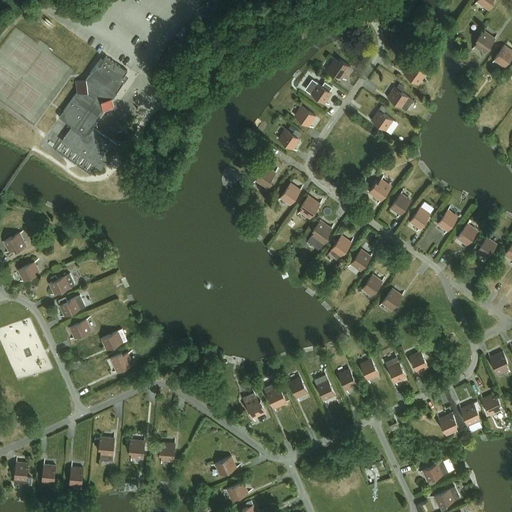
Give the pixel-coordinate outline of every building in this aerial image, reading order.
[(492,0),(477,0),(489,9),(494,2),(492,0)] [(187,41),(194,32),(184,24),(176,34),(187,41)] [(414,36),(418,34),(414,26),(409,28),(414,36)] [(495,37),(483,29),(476,39),(478,41),(475,45),(485,52),(495,37)] [(511,49),(505,44),(495,59),(505,66),(511,55),(511,49)] [(78,90),(59,117),(73,126),(62,140),(101,168),(118,145),(92,127),(105,109),(114,108),(112,98),(124,82),(121,80),(128,70),(107,55),(100,65),(97,63),(86,79),(76,81),(78,90)] [(335,58),(327,70),(334,75),(335,73),(343,78),(351,66),(341,59),(339,61),(335,58)] [(412,61),(404,73),(419,83),(425,73),(421,70),(422,68),(412,61)] [(312,78),(305,88),(311,92),(325,102),(332,92),(329,90),(332,86),(325,81),(322,85),(312,78)] [(406,109),(413,100),(402,91),(404,87),(399,84),(397,88),(395,86),(388,96),(406,109)] [(316,115),(302,105),(295,115),(309,125),(316,115)] [(393,119),(378,109),(372,119),(386,129),(393,119)] [(293,133),(286,128),(279,138),(293,148),(300,138),(297,136),(300,133),(295,129),(293,133)] [(271,179),(276,172),(264,163),(257,173),(259,175),(256,179),(268,187),(273,180),(271,179)] [(376,182),(369,192),(381,200),(391,186),(381,179),(378,183),(376,182)] [(291,203),(301,189),(291,182),(281,196),(291,203)] [(401,192),(391,207),(400,214),(411,199),(401,192)] [(310,217),(320,203),(309,195),(301,205),(303,206),(300,210),(310,217)] [(420,206),(410,221),(420,228),(430,213),(420,206)] [(439,221),(438,223),(447,230),(458,216),(448,209),(443,216),(439,221)] [(308,241),(320,249),(329,236),(327,235),(332,227),(320,219),(313,229),(315,231),(308,241)] [(457,237),(467,244),(477,230),(467,223),(457,237)] [(16,250),(26,245),(20,232),(4,240),(10,250),(14,248),(16,250)] [(329,253),(338,260),(352,241),(342,234),(329,253)] [(477,251),(487,258),(497,243),(487,237),(481,245),(477,251)] [(361,270),(371,255),(361,248),(351,263),(361,270)] [(24,279),(40,272),(35,261),(19,269),(24,279)] [(75,284),(70,273),(58,278),(56,275),(52,277),(53,280),(50,282),(55,293),(71,286),(75,284)] [(372,295),(383,280),(373,273),(363,288),(372,295)] [(392,309),(402,294),(393,287),(382,302),(392,309)] [(60,304),(65,315),(85,306),(80,295),(60,304)] [(75,337),(91,329),(86,318),(70,326),(75,337)] [(107,349),(123,341),(118,330),(102,338),(107,349)] [(418,371),(428,366),(421,350),(410,355),(418,371)] [(498,373),(508,367),(506,363),(508,362),(503,350),(490,357),(498,373)] [(117,370),(133,363),(128,352),(123,354),(122,352),(111,357),(117,370)] [(397,356),(386,361),(396,382),(407,376),(397,356)] [(368,379),(379,374),(372,358),(361,363),(368,379)] [(346,389),(357,384),(350,368),(339,373),(346,389)] [(326,373),(315,378),(325,399),(335,394),(326,373)] [(297,397),(308,392),(301,376),(290,381),(297,397)] [(287,401),(286,399),(290,398),(287,392),(284,394),(282,390),(280,391),(276,382),(265,387),(274,407),(287,401)] [(254,391),(243,396),(253,417),(266,411),(261,400),(259,401),(254,391)] [(490,414),(501,409),(499,404),(501,403),(496,392),(483,398),(490,414)] [(468,424),(479,419),(477,414),(479,413),(474,402),(461,408),(468,424)] [(446,434),(457,429),(455,424),(457,423),(452,412),(439,418),(446,434)] [(99,448),(102,448),(101,459),(113,460),(115,437),(100,436),(100,438),(95,437),(94,444),(100,444),(99,448)] [(143,457),(145,440),(131,438),(130,451),(132,451),(132,456),(143,457)] [(174,460),(175,442),(161,441),(160,453),(162,454),(162,459),(174,460)] [(221,474),(237,466),(232,455),(216,463),(221,474)] [(449,471),(444,460),(423,469),(430,485),(435,482),(433,478),(449,471)] [(14,484),(26,486),(28,462),(16,461),(14,484)] [(54,482),(56,464),(44,463),(42,481),(54,482)] [(82,485),(84,467),(72,466),(70,483),(82,485)] [(232,499),(248,491),(243,481),(227,488),(232,499)] [(445,503),(460,496),(455,485),(434,495),(442,511),(447,508),(445,503)] [(257,511),(254,503),(243,509),(244,511),(241,511),(257,511)]
